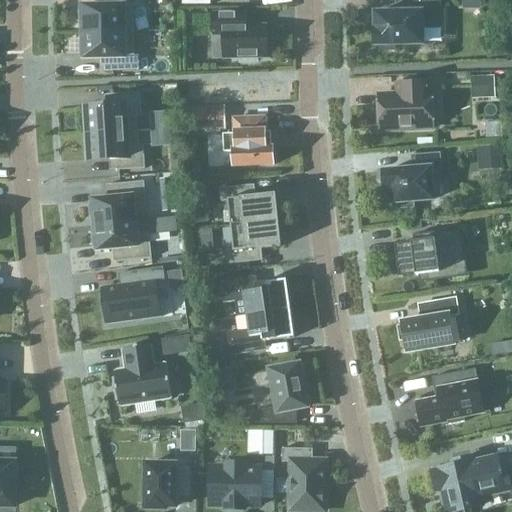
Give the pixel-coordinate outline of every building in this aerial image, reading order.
[(82,33),(133,32),(133,7),(137,7),(137,0),(103,0),(104,6),(82,6),(82,11),(78,11),(78,24),(82,23),(82,33)] [(144,0),(144,9),(164,10),(164,0),(144,0)] [(413,0),(413,12),(374,13),(375,29),(374,29),(375,46),(379,46),(380,50),(393,50),(393,45),(422,45),(422,26),(440,25),(439,0),(413,0)] [(246,13),(212,13),(213,36),(222,36),(223,58),(240,58),(240,62),(256,62),(256,58),(266,58),(266,51),(270,51),(270,35),(266,35),(266,26),(246,26),(246,13)] [(133,32),(82,33),(82,42),(78,42),(79,54),(83,54),(83,59),(105,58),(105,72),(139,70),(138,56),(133,56),(133,32)] [(146,68),(147,78),(163,78),(163,68),(146,68)] [(379,130),(433,128),(432,94),(428,94),(428,82),(397,83),(398,95),(377,96),(379,130)] [(478,87),(474,104),(494,110),(498,93),(478,87)] [(113,107),(84,108),(86,134),(137,131),(136,117),(141,116),(139,93),(112,95),(113,107)] [(187,111),(188,129),(223,128),(222,109),(187,111)] [(264,119),(234,120),(235,134),(223,135),(223,152),(233,152),(234,166),(273,165),(272,148),(265,148),(264,119)] [(137,131),(86,134),(88,161),(116,159),(116,171),(144,169),(143,146),(138,146),(137,131)] [(500,172),(502,151),(481,150),(480,171),(500,172)] [(413,169),(382,172),(384,189),(387,189),(388,204),(392,203),(393,209),(413,208),(412,202),(433,200),(431,179),(441,178),(439,154),(412,156),(413,169)] [(93,217),(94,226),(135,221),(135,214),(139,208),(146,207),(143,182),(106,185),(107,199),(91,200),(92,204),(88,205),(89,217),(93,217)] [(276,195),(248,198),(247,186),(219,189),(220,202),(228,201),(230,226),(278,221),(276,195)] [(135,221),(94,226),(95,235),(91,235),(92,247),(96,247),(96,251),(112,249),(113,263),(151,259),(148,233),(142,234),(136,229),(135,221)] [(253,250),(281,247),(278,221),(230,226),(233,251),(226,251),(227,265),(255,262),(253,250)] [(412,235),(413,243),(394,246),(399,278),(418,275),(419,283),(436,281),(435,273),(458,270),(457,262),(460,262),(459,255),(456,255),(453,230),(412,235)] [(129,284),(101,287),(106,324),(159,318),(155,282),(165,281),(163,268),(127,272),(129,284)] [(238,279),(219,281),(222,304),(234,302),(236,318),(246,316),(290,309),(288,298),(292,298),(290,285),(286,285),(286,281),(255,285),(256,291),(244,293),(238,279)] [(406,353),(453,345),(448,316),(458,315),(455,299),(425,304),(428,318),(401,323),(402,327),(397,327),(399,341),(404,340),(406,353)] [(295,320),(291,321),(290,309),(246,316),(248,330),(226,334),(230,356),(249,353),(251,338),(262,336),(263,342),(294,338),(293,334),(297,333),(295,320)] [(149,345),(123,349),(126,371),(114,373),(119,406),(171,398),(166,365),(152,367),(149,345)] [(466,355),(429,356),(429,370),(467,369),(466,355)] [(295,423),(295,410),(307,407),(298,365),(269,371),(276,409),(262,411),(264,423),(295,423)] [(475,370),(431,378),(434,392),(438,391),(440,398),(416,403),(421,427),(444,422),(445,426),(464,422),(463,417),(482,413),(476,384),(477,384),(475,370)] [(266,477),(274,477),(275,435),(248,435),(248,459),(266,459),(266,477)] [(312,449),(282,449),(281,462),(290,463),(290,479),(287,479),(287,493),(290,493),(290,511),(324,511),(324,462),(312,462),(312,449)] [(454,468),(432,473),(436,491),(443,490),(447,511),(452,511),(481,506),(479,497),(510,490),(505,472),(499,474),(495,458),(471,464),(470,458),(452,462),(454,468)] [(0,506),(14,507),(14,499),(18,499),(18,483),(14,483),(15,463),(0,462),(0,506)] [(226,469),(210,469),(209,505),(226,505),(225,510),(244,510),(244,506),(260,506),(261,469),(245,469),(245,464),(226,464),(226,469)] [(145,485),(141,485),(141,501),(145,501),(145,509),(165,509),(165,507),(175,507),(175,496),(189,496),(189,468),(175,468),(175,465),(145,465),(145,485)]
